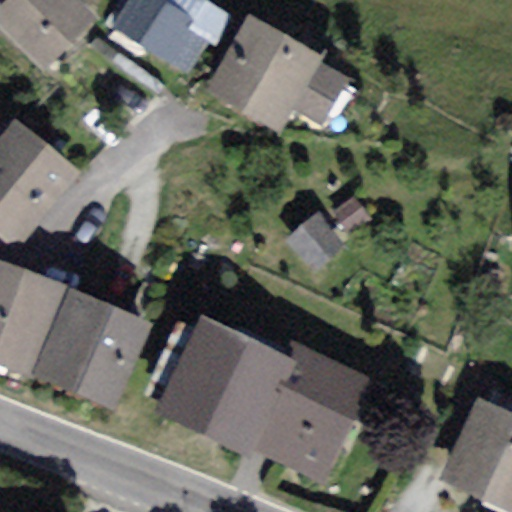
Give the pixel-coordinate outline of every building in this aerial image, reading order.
[(104,0),(36,0),(14,20),(68,79),(128,26),(104,0)] [(247,22),(216,0),(158,0),(125,46),(194,96),(247,22)] [(349,66),(274,21),(225,103),(301,147),(349,66)] [(0,218),(27,241),(80,180),(28,134),(0,166),(0,218)] [(1,263),(0,265),(0,369),(46,388),(84,298),(1,263)] [(92,305),(59,391),(130,418),(180,337),(92,305)] [(310,385),(223,342),(181,425),(335,503),(392,393),(319,355),(310,385)] [(511,511),(511,422),(491,412),(453,489),(499,511),(511,511)]
